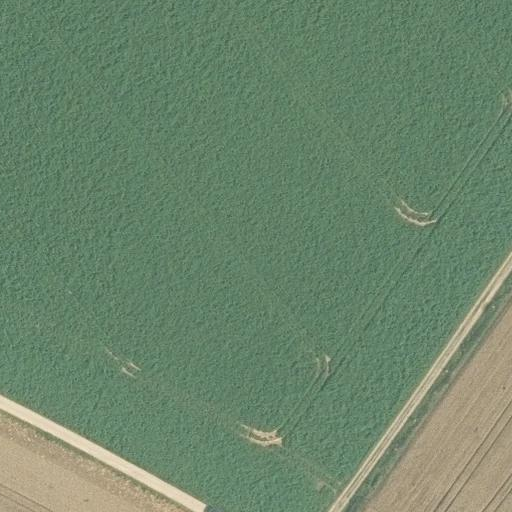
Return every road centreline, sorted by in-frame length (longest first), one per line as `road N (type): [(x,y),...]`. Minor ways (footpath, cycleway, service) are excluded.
road 1 (track): [(334,511),(511,257)]
road 2 (track): [(203,511),(0,404)]
